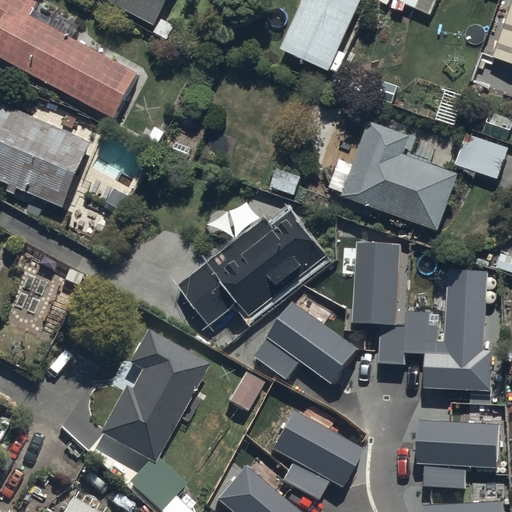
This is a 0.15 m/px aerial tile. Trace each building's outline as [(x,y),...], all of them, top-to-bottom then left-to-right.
[(0,0),(0,54),(117,118),(139,73),(34,15),(41,2),(37,0),(0,0)] [(105,0),(155,27),(169,0),(105,0)] [(245,0),(261,9),(266,0),(245,0)] [(301,0),(279,46),(330,70),(363,0),(301,0)] [(399,0),(432,15),(438,0),(399,0)] [(511,8),(494,61),(511,67),(511,8)] [(0,178),(65,206),(91,145),(0,105),(0,178)] [(370,120),(342,194),(439,230),(460,173),(406,153),(412,135),(370,120)] [(468,134),(458,163),(499,177),(510,148),(468,134)] [(252,317),(335,251),(291,196),(180,286),(212,326),(241,303),(252,317)] [(400,244),(355,241),(351,323),(380,324),(378,363),(404,364),(404,352),(424,353),(423,387),(490,391),(493,351),(481,350),(486,270),(447,268),(443,343),(437,342),(438,314),(406,313),(405,323),(396,322),(400,244)] [(292,301),(253,355),(287,380),(300,361),(332,384),(358,349),(292,301)] [(159,459),(210,366),(145,330),(127,362),(136,367),(99,433),(148,461),(127,483),(157,511),(162,511),(187,486),(159,459)] [(242,373),(227,400),(247,411),(262,384),(242,373)] [(364,449),(294,410),(273,448),(294,460),(283,481),(320,501),(330,482),(342,489),(364,449)] [(499,425),(419,420),(416,464),(424,465),(423,485),(465,488),(466,467),(496,469),(499,425)] [(303,511),(247,465),(218,499),(233,511),(303,511)] [(15,511),(0,503),(0,511),(105,511),(76,495),(66,511),(15,511)] [(502,511),(502,501),(423,505),(423,511),(502,511)]
